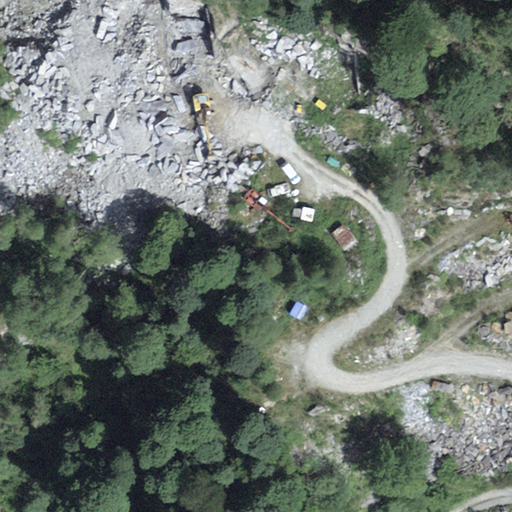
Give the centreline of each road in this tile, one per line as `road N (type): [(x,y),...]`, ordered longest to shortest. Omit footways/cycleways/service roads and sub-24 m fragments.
road 1 (track): [(511,376),(447,359),(351,382),(311,362),(358,325),(397,257),(352,181),(270,149),(192,80),(275,72)]
road 2 (track): [(145,511),(112,386),(0,297)]
road 3 (track): [(0,249),(44,249),(192,311)]
